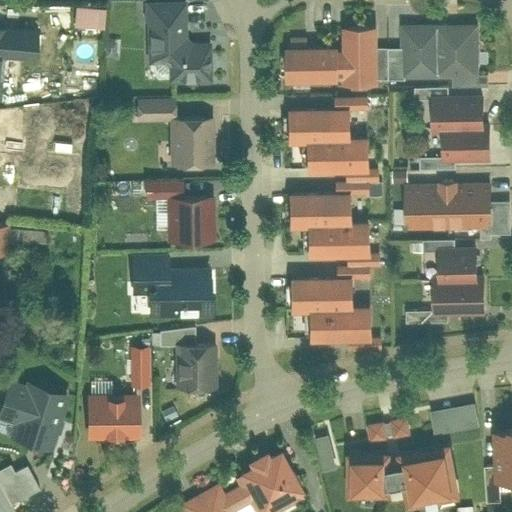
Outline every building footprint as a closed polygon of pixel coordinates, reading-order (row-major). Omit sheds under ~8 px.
[(185,0),(144,1),(145,58),(167,57),(167,79),(216,79),(215,38),(187,39),(185,0)] [(97,3),(76,1),(74,22),(96,23),(97,3)] [(336,39),(337,76),(376,75),(376,43),(375,17),(340,18),(340,39),(336,39)] [(435,18),(401,19),(401,43),(401,75),(436,73),(435,18)] [(477,18),(435,18),(436,73),(478,73),(477,18)] [(0,22),(0,66),(1,51),(32,53),(34,25),(0,22)] [(291,40),(285,40),(285,76),(337,76),(336,39),(306,39),(306,33),(291,33),(291,40)] [(401,43),(376,43),(376,75),(401,75),(401,43)] [(93,57),(76,55),(72,80),(90,82),(93,57)] [(430,90),(448,90),(447,81),(414,82),(414,94),(430,94),(430,90)] [(437,122),(481,122),(482,90),(448,90),(430,90),(430,94),(430,122),(437,122)] [(333,91),(333,101),(349,101),(349,105),(367,105),(367,91),(333,91)] [(131,95),(130,113),(164,114),(170,122),(169,160),(210,161),(211,112),(173,112),(173,96),(131,95)] [(285,133),(302,133),(349,133),(349,105),(349,101),(333,101),(285,102),(285,133)] [(481,122),(437,122),(437,152),(437,156),(454,156),(491,156),(491,122),(481,122)] [(349,133),(302,133),(303,165),(345,165),(368,165),(368,163),(368,132),(349,133)] [(437,156),(437,152),(419,152),(419,164),(454,164),(454,156),(437,156)] [(368,165),(345,165),(345,176),(338,176),(338,186),(350,186),(350,189),(369,189),(369,177),(378,177),(378,163),(368,163),(368,165)] [(138,174),(139,197),(162,197),(163,237),(211,237),(211,188),(178,188),(178,174),(138,174)] [(489,176),(405,178),(406,225),(490,223),(490,196),(489,176)] [(286,218),(304,217),(350,217),(350,189),(350,186),(338,186),(285,186),(286,218)] [(509,196),(490,196),(490,223),(490,228),(510,228),(509,196)] [(350,217),(304,217),(305,249),(345,248),(370,248),(369,217),(350,217)] [(422,247),(435,247),(454,247),(454,234),(422,235),(422,247)] [(370,248),(345,248),(345,260),(336,261),(336,270),(351,270),(351,274),(370,274),(370,262),(379,262),(379,247),(370,248)] [(435,247),(435,275),(475,274),(475,247),(454,247),(435,247)] [(129,249),(129,290),(144,290),(144,310),(210,310),(210,262),(169,262),(169,249),(129,249)] [(288,301),(306,301),(351,301),(351,274),(351,270),(336,270),(287,270),(288,301)] [(435,275),(431,275),(431,306),(431,310),(447,310),(483,309),(482,274),(475,274),(435,275)] [(351,301),(306,301),(306,333),(349,332),(370,332),(370,300),(351,301)] [(447,318),(447,310),(431,310),(431,306),(405,306),(405,318),(447,318)] [(177,341),(195,342),(194,323),(158,326),(159,341),(177,341)] [(370,332),(349,332),(349,347),(380,347),(380,332),(370,332)] [(195,342),(177,341),(175,383),(212,385),(213,343),(195,342)] [(131,342),(132,381),(147,381),(145,342),(131,342)] [(51,444),(69,387),(22,373),(20,377),(5,373),(0,390),(0,413),(12,417),(7,431),(51,444)] [(84,393),(84,431),(136,430),(135,393),(84,393)] [(473,399),(432,407),(437,432),(478,423),(473,399)] [(405,412),(390,415),(393,431),(409,428),(405,412)] [(382,416),(365,420),(369,436),(386,432),(382,416)] [(511,422),(492,423),(494,470),(511,469),(511,422)] [(327,430),(312,434),(321,467),(335,463),(327,430)] [(449,436),(397,446),(399,452),(404,479),(407,498),(458,489),(449,436)] [(186,508),(178,511),(239,511),(238,509),(251,502),(256,511),(265,511),(304,492),(277,441),(266,447),(264,442),(243,453),(247,459),(236,464),(239,469),(236,471),(242,482),(222,493),(216,481),(182,499),(186,508)] [(383,441),(343,443),(344,487),(389,487),(389,480),(404,479),(399,452),(382,454),(383,441)] [(9,459),(0,462),(0,481),(9,499),(37,484),(25,459),(12,466),(9,459)]
